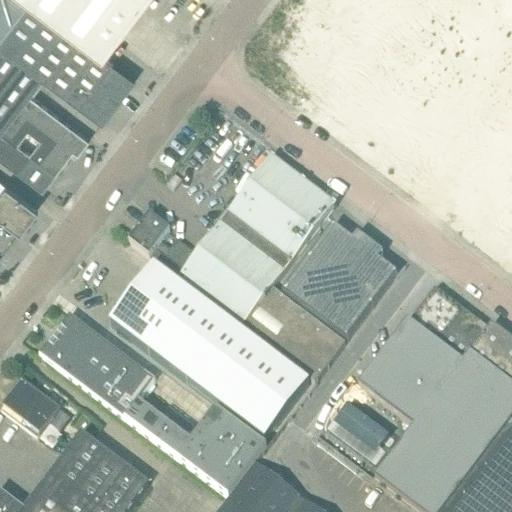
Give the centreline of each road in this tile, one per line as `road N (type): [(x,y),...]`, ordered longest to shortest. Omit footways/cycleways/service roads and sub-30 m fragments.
road 1 (unclassified): [(511,305),(200,68)]
road 2 (unclassified): [(0,330),(200,68)]
road 3 (unknown): [(0,330),(168,469),(170,511)]
